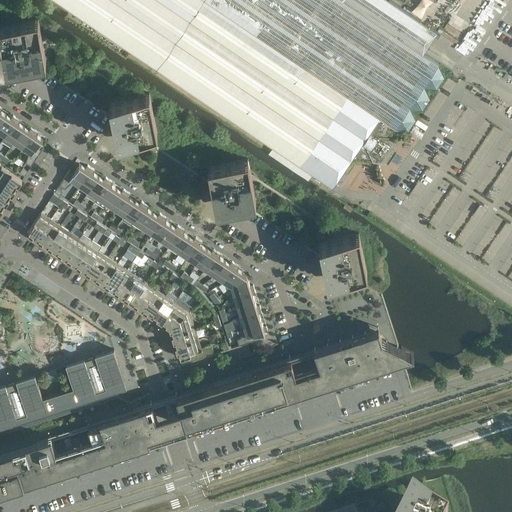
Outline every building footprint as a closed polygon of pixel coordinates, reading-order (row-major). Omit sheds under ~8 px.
[(423,52),(437,32),(390,0),(54,0),(332,187),(353,157),(371,158),(373,161),(388,162),(393,156),(396,150),(390,136),(387,136),(393,126),(395,128),(408,129),(416,118),(410,107),(423,107),(430,96),(425,85),(437,86),(444,75),(439,63),(423,52)] [(46,59),(42,37),(38,19),(0,26),(0,37),(1,43),(6,67),(10,66),(46,59)] [(157,133),(149,93),(129,97),(109,101),(116,135),(117,141),(139,136),(157,133)] [(0,133),(4,136),(16,118),(13,115),(11,118),(6,115),(0,123),(0,133)] [(13,142),(24,127),(19,123),(20,120),(16,118),(4,136),(13,142)] [(22,148),(34,130),(31,127),(29,130),(24,127),(13,142),(22,148)] [(42,149),(37,146),(42,139),(43,140),(43,139),(37,135),(38,132),(34,130),(22,148),(29,152),(26,162),(31,166),(42,149)] [(252,177),(251,175),(248,158),(208,166),(211,184),(216,207),(219,206),(256,199),(252,177)] [(79,186),(91,168),(88,165),(85,168),(79,163),(79,164),(75,171),(70,168),(59,184),(65,188),(73,181),(79,186)] [(22,179),(2,165),(0,167),(0,178),(14,188),(14,187),(17,184),(18,185),(22,179)] [(88,192),(98,176),(93,173),(95,170),(91,168),(79,186),(88,192)] [(97,198),(109,180),(106,177),(103,179),(98,176),(88,192),(97,198)] [(14,188),(0,178),(0,192),(7,198),(8,197),(10,193),(12,194),(16,189),(14,187),(14,188)] [(106,204),(116,188),(111,185),(113,182),(109,180),(97,198),(106,204)] [(115,209),(127,192),(124,189),(121,191),(116,188),(106,204),(115,209)] [(7,198),(0,192),(0,206),(1,207),(2,206),(4,203),(6,204),(9,198),(8,197),(7,198)] [(124,215),(134,200),(129,197),(131,194),(127,192),(115,209),(124,215)] [(68,203),(58,197),(56,201),(66,207),(68,203)] [(133,221),(145,203),(142,201),(139,203),(134,200),(124,215),(133,221)] [(142,228),(152,212),(147,208),(149,205),(145,203),(133,221),(142,228)] [(87,216),(77,209),(75,213),(85,220),(87,216)] [(38,239),(51,218),(41,212),(29,230),(33,234),(32,235),(38,239)] [(151,234),(163,216),(160,213),(158,215),(152,212),(142,228),(151,234)] [(160,240),(170,224),(165,221),(167,218),(163,216),(151,234),(160,240)] [(47,245),(61,225),(51,218),(38,239),(39,237),(43,240),(42,241),(47,245)] [(106,229),(97,222),(94,226),(104,233),(106,229)] [(169,246),(181,228),(178,225),(176,227),(170,224),(160,240),(169,246)] [(56,251),(70,231),(61,225),(47,245),(48,245),(49,244),(52,246),(51,248),(56,251)] [(178,252),(188,236),(183,233),(185,230),(181,228),(169,246),(178,252)] [(66,258),(80,237),(70,231),(56,251),(57,252),(58,250),(62,253),(61,254),(66,258)] [(367,273),(359,232),(340,236),(319,240),(326,276),(327,281),(367,273)] [(125,241),(116,235),(113,239),(123,245),(125,241)] [(187,258),(199,240),(196,237),(193,240),(188,236),(178,252),(187,258)] [(76,264),(89,244),(80,237),(66,258),(67,258),(68,256),(71,259),(70,261),(76,264)] [(196,264),(206,248),(201,245),(203,242),(199,240),(187,258),(196,264)] [(85,270),(99,250),(89,244),(76,264),(76,265),(77,263),(81,265),(80,267),(85,270)] [(144,254),(135,247),(132,251),(142,258),(144,254)] [(205,270),(217,252),(214,249),(211,252),(206,248),(196,264),(205,270)] [(95,277),(108,256),(99,250),(85,270),(86,271),(87,269),(90,272),(89,273),(95,277)] [(214,276),(224,260),(219,257),(221,254),(217,252),(205,270),(214,276)] [(104,283),(118,263),(108,256),(95,277),(96,276),(100,278),(99,280),(104,283)] [(163,266),(158,263),(153,260),(151,264),(161,271),(163,266)] [(223,282),(235,264),(232,261),(230,264),(224,260),(214,276),(223,282)] [(114,289),(127,269),(118,263),(104,283),(105,283),(106,282),(109,284),(108,286),(114,289)] [(231,287),(246,275),(237,269),(239,266),(235,264),(223,282),(231,287)] [(123,296),(137,275),(127,269),(114,289),(114,290),(115,288),(119,291),(118,292),(123,296)] [(26,286),(21,283),(25,276),(14,271),(7,287),(22,294),(26,286)] [(183,279),(173,273),(170,277),(180,283),(183,279)] [(133,302),(146,282),(137,275),(123,296),(124,296),(125,294),(128,297),(127,298),(133,302)] [(250,285),(246,275),(231,287),(233,295),(254,289),(253,285),(250,285)] [(142,308),(156,288),(146,282),(133,302),(134,301),(138,303),(137,305),(142,308)] [(152,315),(165,294),(156,288),(142,308),(143,309),(144,307),(147,310),(146,311),(152,315)] [(255,300),(253,294),(256,292),(254,289),(233,295),(237,305),(255,300)] [(161,321),(175,301),(165,294),(152,315),(153,314),(157,316),(156,318),(161,321)] [(261,309),(260,305),(256,306),(255,300),(237,305),(240,316),(261,309)] [(169,326),(190,311),(175,301),(161,321),(162,321),(163,320),(166,322),(165,324),(169,326)] [(261,320),(259,315),(262,313),(261,309),(240,316),(243,326),(261,320)] [(195,327),(190,311),(169,326),(170,330),(172,330),(173,334),(171,334),(172,335),(195,327)] [(221,325),(218,314),(213,315),(216,327),(221,325)] [(254,334),(264,331),(264,332),(265,332),(264,331),(267,330),(266,326),(263,326),(261,320),(243,326),(246,334),(237,339),(239,345),(256,339),(254,334)] [(0,486),(98,455),(117,449),(301,390),(325,382),(414,354),(414,353),(401,347),(381,337),(378,327),(214,380),(138,404),(134,405),(132,399),(129,399),(118,394),(116,388),(126,384),(114,349),(95,355),(96,355),(85,359),(85,358),(66,364),(74,387),(68,389),(48,396),(48,395),(43,397),(36,376),(35,374),(17,380),(6,384),(0,385),(0,424),(9,422),(10,427),(10,428),(0,431),(0,486)] [(198,338),(195,327),(172,335),(174,341),(175,340),(177,345),(175,345),(175,346),(198,338)] [(214,353),(211,344),(201,347),(198,338),(175,346),(177,352),(179,351),(181,357),(190,354),(192,360),(214,353)] [(433,511),(411,501),(405,511),(433,511)]
